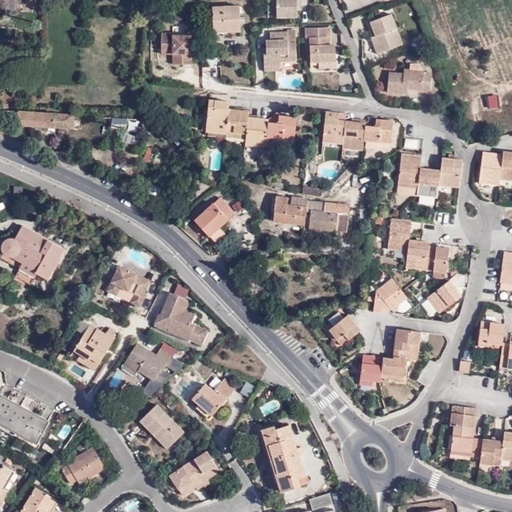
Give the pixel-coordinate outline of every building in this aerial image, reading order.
[(21,9),(21,0),(2,0),(2,7),(21,9)] [(294,0),(275,0),(275,15),(294,15),(295,8),(294,0)] [(164,16),(159,6),(150,11),(150,23),(164,16)] [(225,29),(239,29),(239,6),(213,7),(214,33),(225,33),(225,29)] [(391,11),(375,18),(371,19),(373,27),(375,33),(377,40),(373,43),(376,51),(403,43),(391,11)] [(371,19),(375,18),(374,15),(365,19),(367,29),(373,27),(371,19)] [(295,58),(294,41),(286,41),(286,39),(294,39),(294,28),(286,29),(286,30),(269,31),(268,39),(265,39),(265,45),(265,52),(262,51),(262,64),(279,64),(279,59),(295,58)] [(173,50),(173,55),(179,54),(180,65),(192,65),(191,36),(173,36),(173,34),(161,34),(161,51),(173,50)] [(310,59),(318,60),(334,59),(334,44),(330,44),(325,43),(325,36),(309,36),(310,59)] [(334,59),(318,60),(318,67),(334,67),(334,59)] [(386,92),(401,95),(402,88),(407,88),(421,90),(421,91),(429,93),(431,73),(404,69),(403,74),(389,71),(386,92)] [(225,135),(228,110),(223,109),(223,102),(209,101),(206,133),(225,135)] [(19,110),(19,124),(72,128),(73,113),(19,110)] [(225,135),(225,138),(246,140),(248,118),(248,112),(228,110),(225,135)] [(326,113),(323,143),(343,145),(345,125),(345,122),(338,121),(339,114),(326,113)] [(276,114),(268,120),(268,123),(275,124),(279,122),(279,118),(279,114),(276,114)] [(377,120),(377,118),(373,117),(365,124),(365,126),(372,127),(376,125),(377,120)] [(246,140),(245,146),(266,149),(267,139),(268,123),(268,120),(248,118),(246,140)] [(267,139),(294,141),(296,119),(279,118),(279,122),(275,124),(268,123),(267,139)] [(365,126),(364,140),(367,141),(379,142),(391,143),(393,122),(377,120),(376,125),(372,127),(365,126)] [(343,145),(342,148),(363,151),(364,140),(365,126),(365,124),(352,123),(352,125),(345,125),(343,145)] [(138,145),(139,134),(122,133),(121,144),(138,145)] [(406,137),(404,147),(417,149),(419,139),(406,137)] [(379,142),(367,141),(367,147),(378,149),(379,142)] [(153,160),(154,147),(142,147),(142,160),(153,160)] [(161,165),(165,153),(156,150),(152,162),(161,165)] [(483,152),(482,160),(479,183),(498,186),(499,179),(503,155),(483,152)] [(511,153),(503,152),(503,155),(499,179),(511,180),(511,153)] [(420,169),(422,157),(401,155),(398,186),(418,189),(420,169)] [(210,168),(219,170),(221,157),(212,156),(210,168)] [(440,172),(440,174),(438,186),(459,188),(463,160),(455,159),(448,158),(448,161),(442,161),(440,172)] [(433,171),(420,169),(418,189),(417,196),(437,199),(438,186),(440,174),(433,173),(433,171)] [(360,185),(359,191),(369,193),(370,187),(360,185)] [(302,187),(301,194),(318,197),(318,191),(319,189),(302,187)] [(230,204),(240,216),(246,211),(246,210),(239,196),(230,204)] [(346,232),(344,205),(307,201),(308,199),(292,198),(292,199),(276,197),(275,206),(271,205),(271,210),(275,211),(274,221),(305,224),(306,212),(311,213),(309,228),(346,232)] [(195,221),(210,236),(220,227),(234,214),(220,199),(195,221)] [(246,211),(240,216),(239,217),(247,226),(252,221),(246,211)] [(412,221),(392,218),(388,248),(408,251),(409,243),(409,240),(412,221)] [(0,258),(19,269),(34,278),(37,274),(47,279),(52,270),(53,271),(60,259),(59,258),(63,249),(22,227),(14,241),(11,239),(7,240),(4,242),(2,245),(2,249),(3,252),(0,257),(0,258)] [(220,227),(210,236),(212,239),(222,230),(220,227)] [(409,243),(408,251),(406,268),(426,270),(429,246),(429,243),(416,241),(415,244),(409,243)] [(429,246),(426,270),(433,271),(433,278),(446,279),(449,248),(429,246)] [(511,253),(504,253),(500,282),(511,283),(511,253)] [(282,257),(276,258),(278,266),(285,264),(282,257)] [(278,266),(276,258),(260,263),(263,271),(278,266)] [(141,297),(143,293),(149,281),(119,266),(108,287),(117,292),(120,287),(134,295),(131,303),(139,307),(144,298),(141,297)] [(19,269),(18,271),(34,278),(19,269)] [(34,278),(18,271),(15,277),(31,285),(34,278)] [(376,291),(375,300),(373,312),(380,313),(380,310),(381,302),(384,301),(391,310),(394,314),(406,315),(415,308),(391,278),(376,291)] [(456,290),(449,281),(428,298),(441,314),(459,298),(454,292),(456,290)] [(171,294),(184,300),(188,292),(176,283),(171,294)] [(117,292),(108,287),(106,291),(115,296),(117,292)] [(189,302),(184,300),(171,294),(170,293),(160,315),(158,315),(155,323),(168,329),(168,331),(192,341),(197,337),(200,331),(199,326),(192,323),(195,314),(185,309),(189,302)] [(381,302),(380,310),(391,310),(384,301),(381,302)] [(334,327),(344,319),(339,313),(329,320),(334,327)] [(348,316),(344,319),(334,327),(328,332),(334,342),(337,340),(341,345),(360,331),(348,316)] [(505,333),(505,325),(482,323),(479,343),(494,344),(503,345),(504,344),(504,337),(500,337),(500,333),(505,333)] [(113,337),(106,332),(105,334),(90,325),(73,350),(80,355),(98,366),(106,353),(104,351),(107,347),(109,348),(115,338),(113,337)] [(207,330),(199,326),(200,331),(197,337),(192,341),(200,345),(207,330)] [(109,328),(106,332),(113,337),(116,332),(109,328)] [(418,352),(421,332),(397,329),(395,349),(418,352)] [(157,355),(138,344),(125,365),(137,372),(139,370),(154,379),(159,371),(161,373),(165,365),(167,366),(172,357),(161,349),(157,355)] [(503,345),(500,368),(511,369),(511,344),(504,344),(503,345)] [(462,357),(472,360),(474,351),(465,348),(462,357)] [(384,358),(382,374),(403,377),(405,359),(417,360),(418,352),(395,349),(394,357),(394,358),(387,358),(384,358)] [(98,366),(80,355),(77,360),(95,371),(98,366)] [(364,362),(363,362),(360,383),(373,385),(374,380),(380,381),(383,357),(364,355),(364,362)] [(470,362),(461,361),(460,371),(469,373),(470,362)] [(199,405),(211,415),(234,388),(224,379),(213,392),(204,384),(192,399),(199,405)] [(240,392),(248,397),(254,386),(246,382),(240,392)] [(49,422),(1,394),(0,395),(0,422),(37,443),(49,422)] [(157,431),(171,446),(185,433),(158,404),(141,421),(154,434),(157,431)] [(208,419),(211,415),(199,405),(196,408),(208,419)] [(453,406),(450,426),(454,426),(474,429),(477,409),(453,406)] [(273,426),(262,429),(261,429),(262,432),(279,492),(299,486),(297,478),(304,476),(298,455),(302,454),(300,447),(296,448),(288,425),(274,429),(273,426)] [(261,429),(262,429),(262,426),(251,429),(252,435),(262,432),(261,429)] [(474,429),(454,426),(451,450),(472,453),(471,457),(481,458),(483,440),(473,439),(474,429)] [(168,449),(171,446),(157,431),(154,434),(168,449)] [(511,460),(511,433),(504,432),(503,439),(503,442),(501,459),(511,460)] [(481,458),(480,463),(500,466),(501,459),(503,442),(492,441),(483,440),(481,458)] [(79,483),(104,468),(91,447),(67,463),(67,464),(61,468),(70,484),(77,479),(79,483)] [(183,496),(192,491),(190,488),(195,485),(197,488),(198,490),(205,485),(205,487),(211,484),(209,479),(221,472),(208,452),(170,475),(183,496)] [(0,505),(1,506),(9,491),(5,489),(14,472),(1,464),(0,466),(0,505)] [(46,511),(54,499),(34,487),(19,511),(46,511)] [(333,500),(340,498),(338,492),(331,494),(333,500)] [(332,504),(329,493),(308,499),(311,510),(332,504)]
